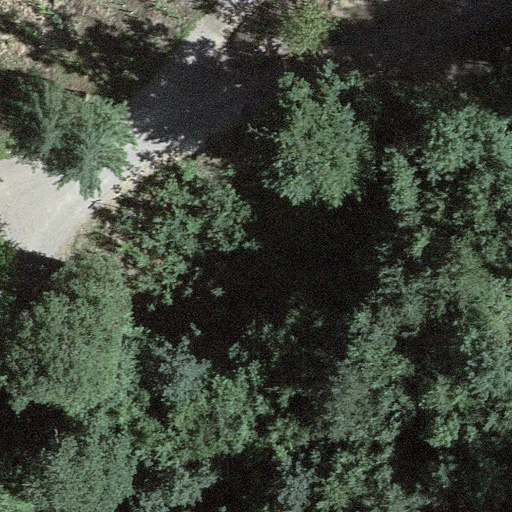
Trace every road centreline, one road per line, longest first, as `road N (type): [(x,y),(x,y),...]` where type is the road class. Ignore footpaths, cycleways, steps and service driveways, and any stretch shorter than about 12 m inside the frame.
road 1 (track): [(110,160),(414,29),(511,2)]
road 2 (track): [(110,160),(255,0)]
road 3 (track): [(0,310),(110,160)]
